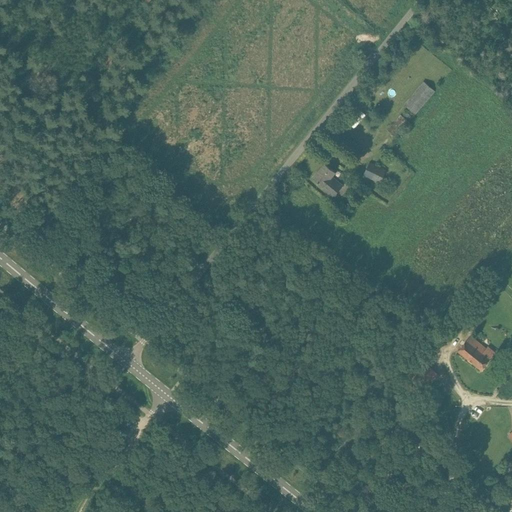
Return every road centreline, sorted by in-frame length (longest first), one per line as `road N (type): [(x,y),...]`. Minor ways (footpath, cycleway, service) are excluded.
road 1 (unclassified): [(128,363),(421,0)]
road 2 (tertiary): [(318,511),(168,395)]
road 3 (tertiary): [(128,363),(0,254)]
road 4 (residential): [(439,511),(463,400),(511,402)]
road 5 (unclassified): [(80,511),(168,395)]
